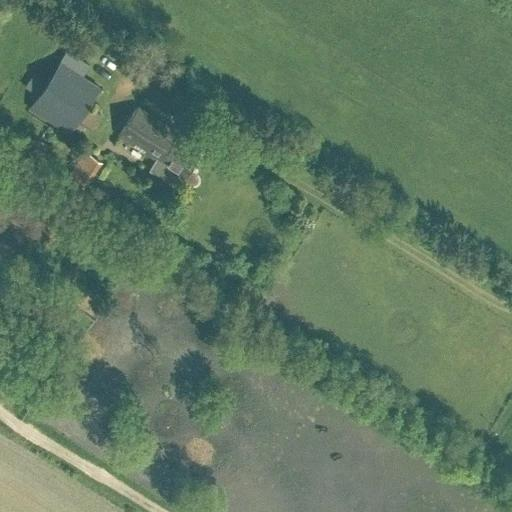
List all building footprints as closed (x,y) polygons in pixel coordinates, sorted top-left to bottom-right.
[(92,123),(102,107),(90,100),(100,85),(79,71),(84,62),(65,50),(46,79),(37,93),(28,106),(69,133),(81,116),(92,123)] [(37,93),(46,79),(34,71),(24,85),(37,93)] [(181,140),(174,136),(177,130),(136,103),(117,134),(155,158),(149,167),(176,185),(199,148),(182,137),(181,140)] [(43,153),(49,144),(34,134),(27,144),(23,141),(17,151),(24,156),(26,152),(34,158),(39,150),(43,153)] [(86,185),(103,160),(85,148),(68,173),(86,185)]
